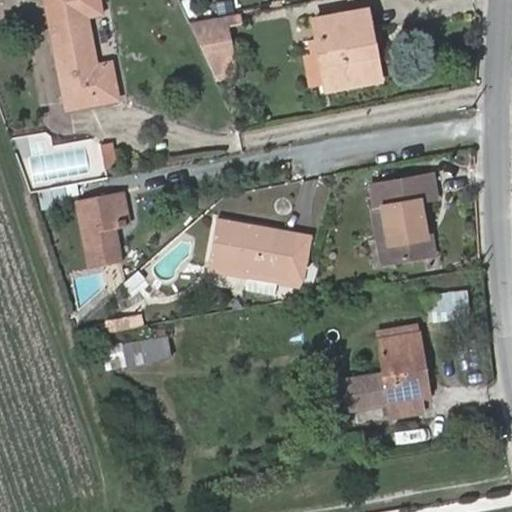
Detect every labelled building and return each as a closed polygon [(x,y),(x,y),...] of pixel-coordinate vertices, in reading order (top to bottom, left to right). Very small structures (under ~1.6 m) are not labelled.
[(118,98),(99,0),(46,0),(66,107),(118,98)] [(371,82),(361,33),(372,31),(367,7),(313,17),(317,37),(326,83),(327,91),(371,82)] [(189,21),(204,52),(229,48),(224,15),(189,21)] [(372,31),(361,33),(371,82),(382,80),(372,31)] [(326,83),(317,37),(307,39),(310,53),(302,54),(307,86),(326,83)] [(99,144),(105,169),(118,166),(112,141),(99,144)] [(293,173),(328,175),(329,142),(294,141),(293,173)] [(394,260),(430,253),(425,226),(421,201),(438,198),(433,173),(371,185),(375,210),(384,209),(394,260)] [(122,226),(131,225),(124,190),(115,192),(122,226)] [(114,228),(122,226),(115,192),(76,200),(90,268),(121,262),(117,242),(107,244),(105,229),(114,228)] [(381,262),(394,260),(384,209),(375,210),(372,211),(381,262)] [(283,279),(291,242),(249,233),(251,226),(217,219),(208,265),(283,279)] [(438,252),(433,224),(425,226),(430,253),(438,252)] [(249,233),(291,242),(293,234),(251,226),(249,233)] [(107,244),(117,242),(114,228),(105,229),(107,244)] [(301,283),(310,237),(293,234),(291,242),(283,279),(301,283)] [(135,287),(144,278),(138,271),(128,279),(135,287)] [(433,321),(470,315),(466,288),(428,295),(433,321)] [(109,331),(130,327),(129,317),(108,321),(109,331)] [(417,385),(428,383),(419,331),(378,338),(384,372),(344,379),(350,411),(390,404),(392,417),(422,412),(419,397),(417,385)] [(170,355),(167,338),(103,348),(106,366),(170,355)] [(417,385),(419,397),(431,395),(428,383),(417,385)] [(140,407),(146,429),(158,426),(152,404),(140,407)] [(160,425),(158,426),(146,429),(156,468),(172,465),(160,425)]
